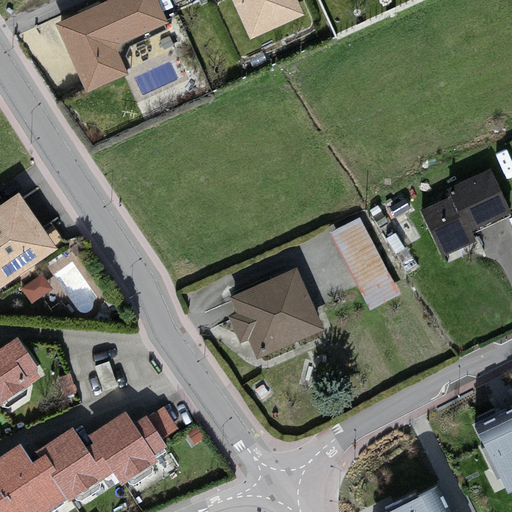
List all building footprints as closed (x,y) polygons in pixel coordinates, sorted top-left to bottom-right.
[(157,0),(118,0),(58,27),(89,97),(132,77),(120,51),(170,28),(157,0)] [(297,0),(232,0),(252,43),(306,19),(297,0)] [(511,216),(511,215),(492,171),(449,191),(453,199),(423,212),(445,259),(477,243),(473,234),(511,216)] [(21,197),(0,210),(0,290),(58,252),(21,197)] [(362,221),(331,236),(369,311),(399,296),(362,221)] [(299,270),(233,299),(240,315),(228,320),(241,349),(251,344),(258,362),(326,333),(299,270)] [(25,285),(34,297),(53,285),(45,272),(25,285)] [(20,338),(0,350),(0,406),(45,377),(20,338)] [(511,402),(468,424),(499,493),(511,486),(511,402)] [(89,435),(95,444),(115,477),(121,486),(159,463),(155,458),(167,451),(161,442),(179,431),(165,409),(136,426),(127,412),(89,435)] [(38,451),(42,458),(49,454),(61,474),(54,478),(71,505),(115,477),(95,444),(89,448),(76,427),(38,451)] [(0,511),(58,511),(71,505),(54,478),(61,474),(49,454),(42,458),(34,463),(23,445),(0,459),(0,511)] [(448,511),(435,483),(374,511),(448,511)]
